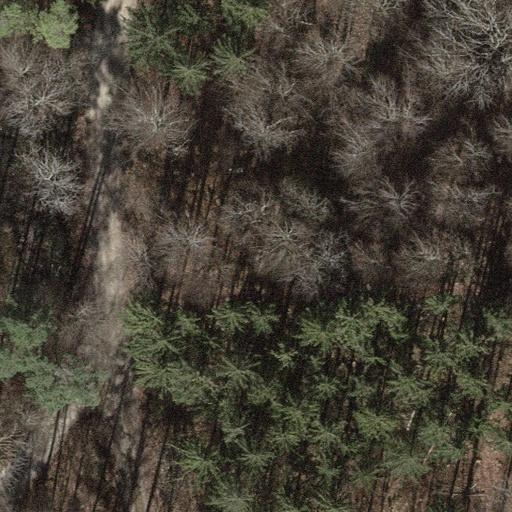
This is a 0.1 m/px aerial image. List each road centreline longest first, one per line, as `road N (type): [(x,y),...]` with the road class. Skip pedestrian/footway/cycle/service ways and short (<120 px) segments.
road 1 (track): [(144,511),(96,274),(97,0)]
road 2 (track): [(0,408),(96,274)]
